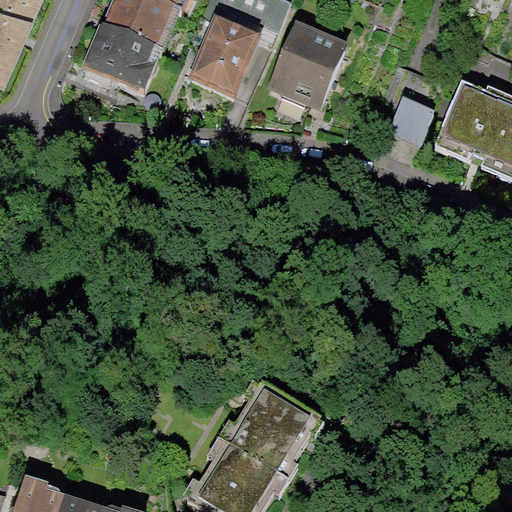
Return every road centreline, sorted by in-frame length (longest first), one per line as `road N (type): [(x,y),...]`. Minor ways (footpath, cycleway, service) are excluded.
road 1 (residential): [(511,235),(363,177),(22,142)]
road 2 (residential): [(22,142),(82,0)]
